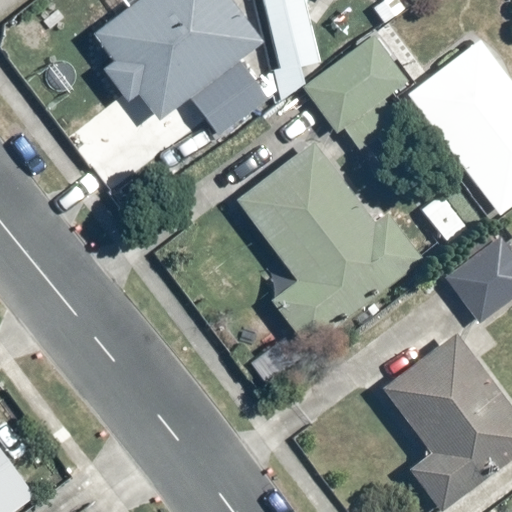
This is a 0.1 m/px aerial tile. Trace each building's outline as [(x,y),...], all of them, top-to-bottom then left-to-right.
[(140,0),(94,35),(159,122),(262,42),(230,0),(140,0)] [(300,0),(260,0),(278,69),(316,60),(300,0)] [(299,83),(332,132),(338,128),(354,152),(399,121),(382,95),(402,81),(370,34),(299,83)] [(511,82),(480,41),(409,95),(500,217),(511,208),(511,82)] [(375,223),(314,144),(237,201),(298,282),(270,303),(308,346),(426,260),(389,214),(375,223)] [(511,295),(511,257),(496,236),(441,277),(475,323),(511,295)] [(444,511),(511,461),(511,408),(457,337),(385,388),(433,456),(412,471),(441,511),(444,511)]
